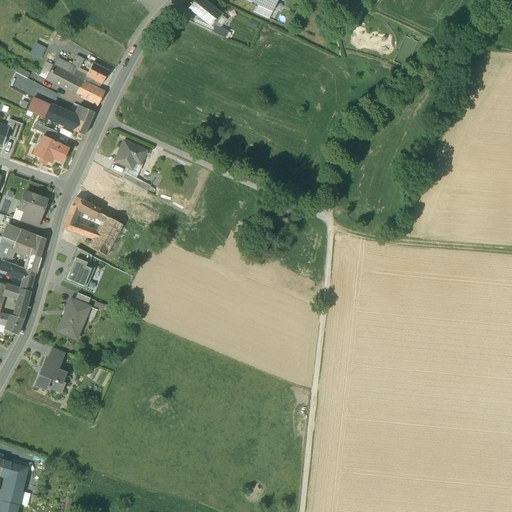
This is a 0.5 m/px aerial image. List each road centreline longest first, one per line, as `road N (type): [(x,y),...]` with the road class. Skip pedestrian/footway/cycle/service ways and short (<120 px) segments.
road 1 (track): [(325,215),(326,278),(301,511)]
road 2 (track): [(507,0),(348,133),(325,215)]
road 3 (track): [(325,215),(101,119)]
road 4 (residential): [(71,187),(124,70),(175,0)]
road 5 (residential): [(0,381),(28,327),(71,187)]
road 6 (track): [(511,252),(366,238),(329,223)]
